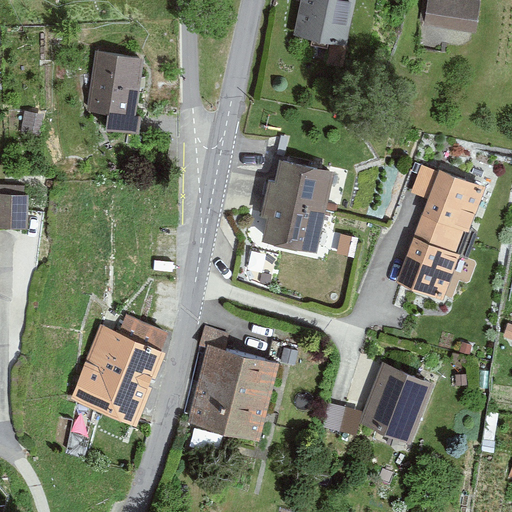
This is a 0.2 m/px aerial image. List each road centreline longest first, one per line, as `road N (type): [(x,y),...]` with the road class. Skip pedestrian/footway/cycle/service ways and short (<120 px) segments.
road 1 (tertiary): [(126,511),(190,328),(218,191)]
road 2 (tertiary): [(218,191),(256,0)]
road 3 (residential): [(187,0),(193,99),(218,191)]
